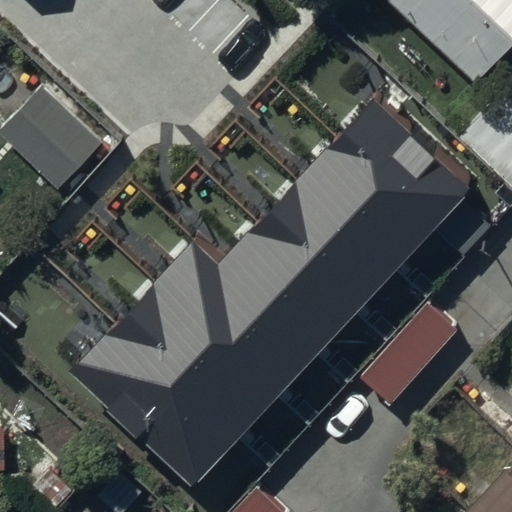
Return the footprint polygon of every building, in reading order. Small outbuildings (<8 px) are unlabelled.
[(511,38),(511,0),(398,0),(477,75),(511,38)] [(511,75),(462,125),(511,174),(511,75)] [(104,134),(45,79),(1,125),(61,180),(104,134)] [(196,234),(69,370),(196,488),(479,183),(380,92),(224,259),(196,234)] [(104,270),(39,209),(0,251),(0,300),(41,338),(104,270)] [(457,316),(424,289),(360,366),(393,393),(457,316)] [(511,511),(511,452),(456,511),(511,511)] [(292,511),(257,480),(228,511),(292,511)]
